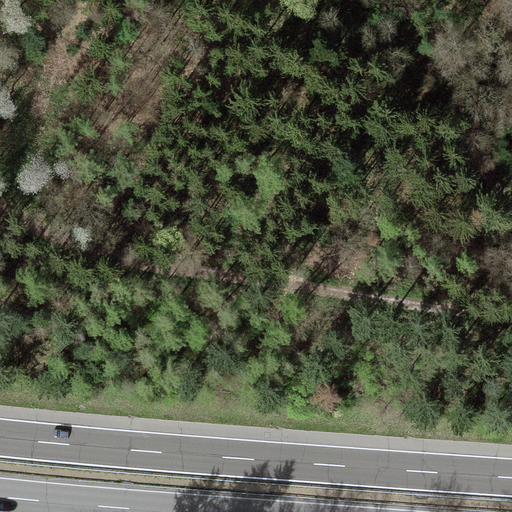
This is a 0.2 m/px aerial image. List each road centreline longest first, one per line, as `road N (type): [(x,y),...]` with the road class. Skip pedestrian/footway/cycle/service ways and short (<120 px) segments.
road 1 (track): [(0,203),(33,230),(511,319)]
road 2 (motorway): [(511,477),(0,441)]
road 3 (motorway): [(0,500),(121,511)]
